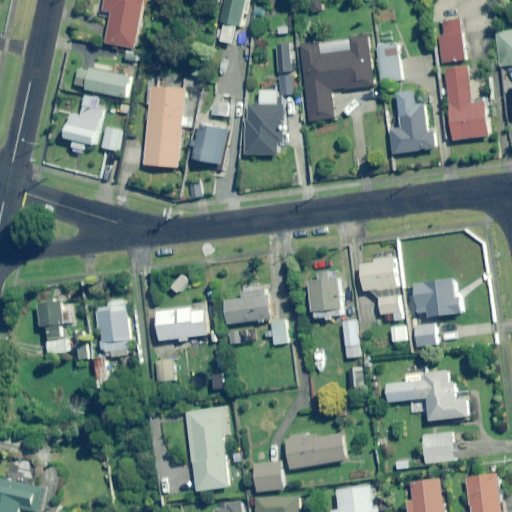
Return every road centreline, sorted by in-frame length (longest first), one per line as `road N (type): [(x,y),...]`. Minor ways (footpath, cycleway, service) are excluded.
road 1 (residential): [(155,236),(511,191)]
road 2 (tertiary): [(46,0),(6,186)]
road 3 (residential): [(6,186),(155,236)]
road 4 (residential): [(0,253),(155,236)]
